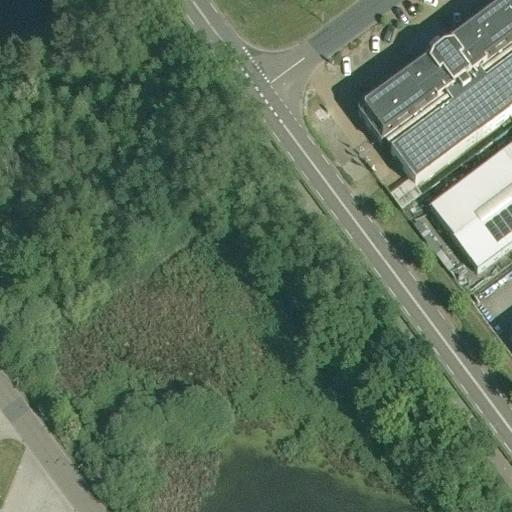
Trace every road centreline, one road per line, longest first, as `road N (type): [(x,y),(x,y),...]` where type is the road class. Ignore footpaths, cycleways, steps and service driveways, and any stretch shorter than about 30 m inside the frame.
road 1 (tertiary): [(275,69),(511,420)]
road 2 (unclassified): [(91,511),(0,389)]
road 3 (unclassified): [(275,69),(375,0)]
